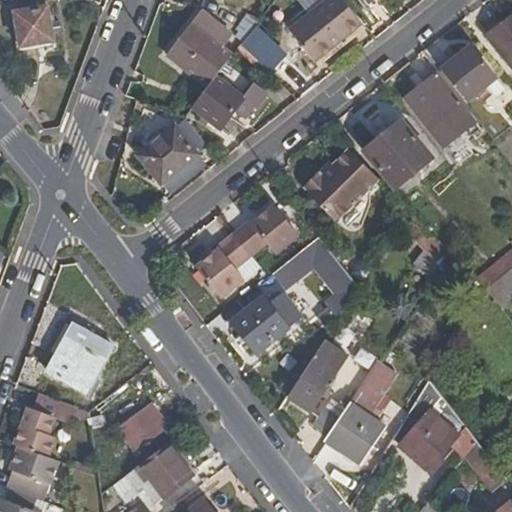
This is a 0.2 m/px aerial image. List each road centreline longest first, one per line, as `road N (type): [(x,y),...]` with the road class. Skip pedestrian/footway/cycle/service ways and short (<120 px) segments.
road 1 (residential): [(123,266),(456,0)]
road 2 (residential): [(123,266),(311,511)]
road 3 (residential): [(61,195),(134,0)]
road 4 (residential): [(0,358),(61,195)]
